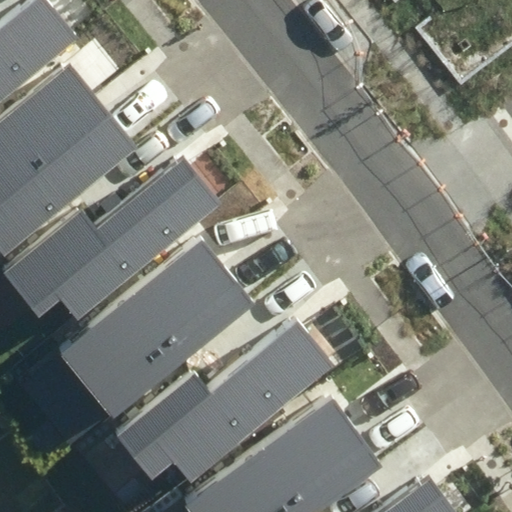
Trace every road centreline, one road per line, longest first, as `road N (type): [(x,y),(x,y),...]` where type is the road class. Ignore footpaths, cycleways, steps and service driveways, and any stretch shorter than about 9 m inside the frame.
road 1 (residential): [(220,0),(399,228)]
road 2 (residential): [(399,228),(511,371)]
road 3 (residential): [(511,145),(399,228)]
